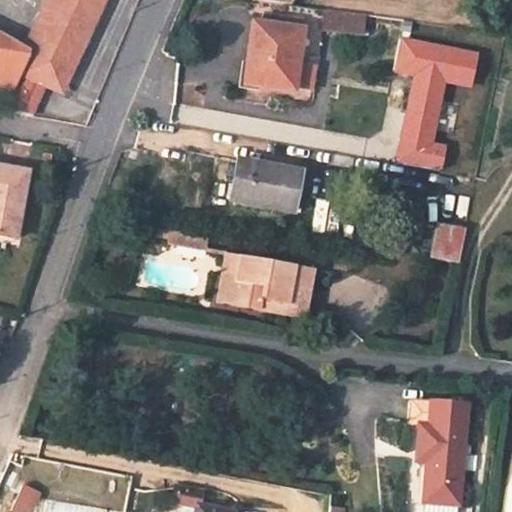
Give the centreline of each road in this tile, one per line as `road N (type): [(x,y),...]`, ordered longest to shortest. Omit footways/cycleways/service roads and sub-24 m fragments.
road 1 (residential): [(38,308),(511,377)]
road 2 (residential): [(38,308),(103,142)]
road 3 (residential): [(103,142),(159,0)]
